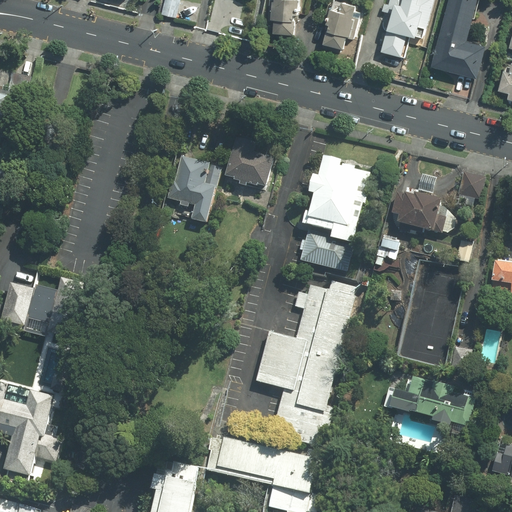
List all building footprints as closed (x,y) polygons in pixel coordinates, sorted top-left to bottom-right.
[(178,17),(180,0),(165,0),(163,15),(178,17)] [(273,21),(273,35),(294,36),(295,10),(299,11),(299,0),(276,0),(276,4),(271,4),(270,21),(273,21)] [(354,39),(360,15),(355,13),(357,5),(334,0),(333,0),(323,44),(344,49),(347,37),(354,39)] [(391,14),(381,52),(404,58),(410,36),(424,39),(434,0),(390,0),(390,2),(387,1),(384,13),(391,14)] [(479,0),(484,1),(483,0),(450,0),(434,67),(477,78),(485,46),(466,41),(476,0),(479,0)] [(511,63),(503,62),(496,91),(508,94),(506,102),(511,102),(511,63)] [(0,148),(13,93),(0,90),(0,148)] [(251,144),(237,141),(228,182),(269,191),(275,161),(249,155),(251,144)] [(342,158),(324,154),(319,174),(314,173),(309,190),(314,191),(307,222),(333,229),(331,236),(352,241),(356,227),(357,228),(371,171),(356,168),(356,165),(341,161),(342,158)] [(225,166),(184,155),(172,200),(194,206),(191,219),(209,224),(225,166)] [(14,170),(0,166),(0,179),(11,182),(14,170)] [(480,201),(485,178),(465,174),(461,197),(480,201)] [(450,212),(449,212),(439,210),(441,203),(397,193),(392,218),(399,220),(398,226),(444,236),(444,235),(445,235),(446,235),(447,235),(447,234),(448,234),(449,233),(450,233),(451,232),(452,231),(453,230),(453,229),(454,228),(455,227),(455,226),(455,225),(455,224),(455,223),(455,222),(455,221),(455,220),(455,219),(454,218),(454,217),(454,216),(453,216),(453,215),(452,214),(451,214),(451,213),(450,212)] [(301,259),(347,270),(355,242),(352,241),(331,236),(308,230),(301,259)] [(402,244),(382,241),(380,250),(400,253),(402,244)] [(469,266),(473,246),(461,243),(457,263),(469,266)] [(511,263),(494,261),(493,268),(490,286),(511,289),(511,295),(511,263)] [(359,285),(315,274),(301,333),(265,324),(251,380),(285,388),(276,422),(322,433),(359,285)] [(47,340),(48,335),(79,343),(93,288),(62,280),(58,293),(36,288),(36,291),(11,285),(1,324),(25,330),(24,334),(47,340)] [(470,372),(474,352),(456,348),(452,369),(470,372)] [(434,422),(433,426),(450,430),(451,426),(467,430),(476,395),(411,379),(407,394),(391,390),(386,410),(434,422)] [(30,394),(26,410),(4,404),(8,389),(0,386),(0,439),(0,438),(13,441),(7,463),(5,473),(31,480),(36,460),(58,465),(64,441),(46,436),(55,400),(30,394)] [(317,511),(329,458),(220,435),(213,470),(281,484),(275,511),(278,511),(317,511)] [(511,490),(511,448),(501,446),(494,474),(511,478),(508,489),(511,490)] [(152,511),(188,511),(200,467),(165,460),(152,511)] [(0,511),(16,511),(19,503),(0,497),(0,511)] [(493,511),(495,504),(457,497),(454,511),(493,511)]
